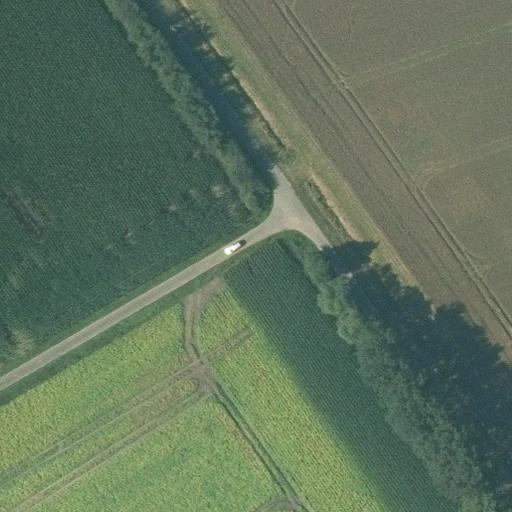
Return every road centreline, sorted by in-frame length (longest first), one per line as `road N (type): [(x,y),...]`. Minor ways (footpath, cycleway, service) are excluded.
road 1 (unclassified): [(285,211),(499,511)]
road 2 (unclassified): [(0,381),(285,211)]
road 3 (unclassified): [(134,0),(285,211)]
